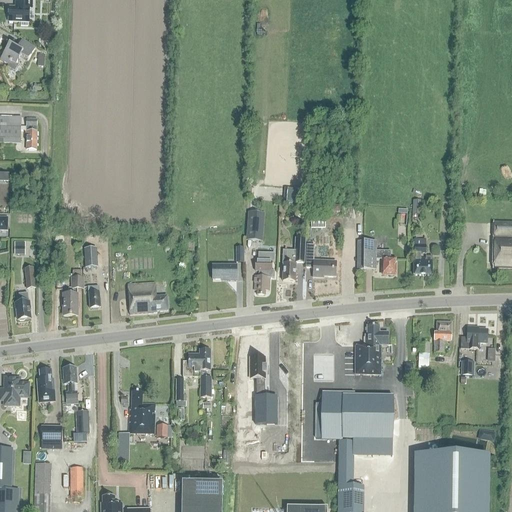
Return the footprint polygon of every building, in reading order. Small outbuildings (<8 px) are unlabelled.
[(20,26),(27,26),(27,23),(28,23),(29,9),(31,9),(31,0),(14,0),(15,8),(9,8),(8,23),(20,23),(20,26)] [(16,49),(9,45),(0,59),(0,60),(8,66),(10,63),(11,63),(11,62),(16,65),(20,57),(28,61),(35,50),(21,41),(16,49)] [(20,131),(25,132),(25,138),(26,138),(26,150),(36,150),(37,120),(26,120),(25,128),(21,128),(21,118),(0,117),(0,143),(20,144),(20,131)] [(304,203),(305,190),(287,188),(285,201),(304,203)] [(411,215),(420,215),(421,201),(412,201),(411,215)] [(260,214),(248,213),(246,241),(258,242),(260,214)] [(310,217),(311,228),(325,228),(325,217),(310,217)] [(511,223),(492,223),(492,269),(511,269),(511,223)] [(282,282),(294,283),(295,263),(304,264),(305,240),(295,239),(294,252),(282,251),(281,266),(283,266),(282,282)] [(432,265),(432,257),(425,257),(425,259),(420,259),(420,254),(425,254),(425,240),(423,240),(414,240),(413,259),(413,265),(413,276),(432,276),(432,265)] [(375,271),(375,260),(381,260),(381,267),(382,267),(382,276),(395,276),(395,260),(390,260),(390,252),(378,252),(378,249),(375,249),(376,242),(363,242),(363,271),(375,271)] [(14,256),(24,256),(25,243),(14,243),(14,256)] [(335,278),(336,263),(313,262),(314,246),(306,245),(305,269),(313,269),(312,279),(319,279),(319,277),(335,278)] [(235,264),(243,264),(243,248),(235,248),(235,264)] [(98,268),(96,249),(83,250),(85,269),(98,268)] [(271,262),(274,262),(274,253),(257,253),(257,262),(271,262)] [(257,262),(255,262),(255,272),(260,272),(260,277),(254,277),(254,291),(256,291),(256,296),(265,296),(265,291),(267,291),(268,272),(271,272),(271,262),(257,262)] [(212,266),(212,281),(227,281),(227,282),(236,282),(236,266),(212,266)] [(35,290),(32,269),(24,270),(26,291),(35,290)] [(63,317),(77,317),(77,290),(83,290),(83,279),(72,279),(72,296),(63,296),(63,317)] [(127,285),(129,315),(157,313),(156,312),(167,311),(166,297),(155,298),(154,284),(127,285)] [(98,293),(98,287),(87,288),(87,295),(88,295),(89,310),(100,309),(99,293),(98,293)] [(28,303),(27,294),(18,295),(19,304),(14,305),(15,310),(16,310),(17,321),(30,320),(29,311),(30,310),(29,303),(28,303)] [(444,342),(451,342),(451,323),(436,323),(436,333),(434,333),(433,345),(434,345),(434,353),(444,354),(444,342)] [(355,347),(355,376),(380,376),(380,346),(387,346),(387,333),(378,333),(378,327),(366,327),(366,336),(364,336),(364,345),(363,345),(363,347),(355,347)] [(487,331),(474,330),(474,328),(467,328),(467,339),(461,339),(460,350),(469,350),(478,351),(479,344),(486,344),(487,331)] [(420,354),(429,354),(429,343),(420,343),(420,354)] [(182,363),(182,378),(200,378),(205,378),(205,372),(210,372),(210,351),(199,351),(199,355),(188,355),(188,363),(182,363)] [(418,375),(428,375),(429,355),(418,354),(418,375)] [(250,359),(250,380),(256,380),(256,398),(264,398),(264,380),(264,375),(266,375),(266,367),(264,367),(264,359),(250,359)] [(473,377),(474,364),(461,363),(460,376),(473,377)] [(37,381),(39,404),(54,403),(53,381),(51,381),(51,371),(47,371),(47,370),(45,369),(41,369),(40,370),(40,372),(39,372),(40,381),(37,381)] [(65,393),(66,406),(77,405),(76,393),(74,393),(73,385),(77,385),(76,378),(75,369),(63,370),(63,385),(67,385),(67,393),(65,393)] [(211,399),(211,378),(205,378),(200,378),(200,399),(211,399)] [(19,380),(5,379),(4,391),(0,391),(0,401),(4,401),(4,406),(18,407),(19,398),(28,398),(28,385),(19,384),(19,380)] [(183,380),(175,380),(175,402),(186,403),(186,396),(183,396),(183,380)] [(142,393),(131,392),(131,410),(129,410),(128,435),(154,436),(155,405),(141,405),(142,393)] [(343,397),(342,441),(353,441),(377,441),(392,441),(393,397),(343,397)] [(255,398),(255,425),(266,425),(266,424),(274,424),(274,425),(277,425),(277,398),(276,398),(276,399),(269,399),(269,398),(264,398),(256,398),(255,398)] [(83,434),(88,434),(88,414),(78,414),(78,428),(82,428),(83,434)] [(156,426),(156,439),(167,439),(167,426),(156,426)] [(61,428),(41,427),(41,442),(46,442),(61,442),(61,428)] [(487,433),(485,441),(493,442),(495,434),(487,433)] [(86,443),(85,434),(72,435),(73,443),(86,443)] [(11,450),(0,449),(0,490),(9,491),(11,450)] [(25,464),(33,464),(34,452),(25,452),(25,464)] [(485,511),(485,457),(425,458),(425,459),(435,459),(435,511),(485,511)] [(50,496),(51,465),(35,465),(34,496),(50,496)] [(83,499),(83,469),(70,469),(70,499),(83,499)] [(221,511),(222,484),(181,483),(180,511),(221,511)] [(16,511),(18,491),(9,491),(0,490),(0,511),(16,511)] [(101,506),(101,511),(121,511),(121,505),(114,505),(114,497),(102,498),(102,506),(101,506)]
